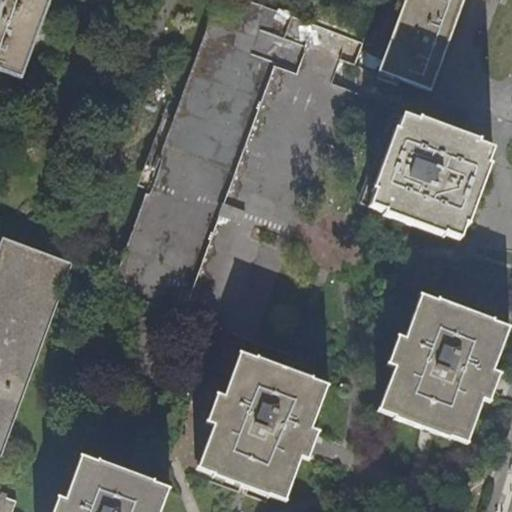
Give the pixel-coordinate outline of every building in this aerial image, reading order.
[(0,0),(0,70),(21,78),(49,0),(0,0)] [(217,3),(179,105),(148,189),(111,289),(218,328),(251,341),(344,89),(331,84),(340,60),(353,65),(363,37),(315,19),(313,25),(246,0),(214,0),(214,2),(217,3)] [(405,0),(379,73),(429,91),(463,0),(405,0)] [(148,189),(179,105),(169,102),(138,185),(148,189)] [(475,146),(476,143),(417,121),(416,124),(390,114),(358,203),(383,212),(382,215),(442,237),(443,235),(458,240),(463,225),(466,226),(488,167),(485,166),(490,151),(475,146)] [(0,453),(2,454),(3,450),(0,448),(0,445),(5,432),(9,434),(10,430),(6,428),(13,412),(16,413),(17,409),(14,407),(20,393),(23,394),(24,390),(21,389),(27,373),(30,374),(31,370),(28,369),(33,355),(37,356),(38,352),(35,351),(40,336),(44,337),(45,333),(42,332),(48,315),(51,316),(52,312),(49,311),(55,295),(58,297),(60,292),(56,291),(62,275),(66,276),(67,272),(64,271),(66,263),(6,241),(3,249),(0,248),(0,252),(1,253),(0,257),(0,453)] [(431,430),(466,443),(482,400),(488,402),(498,375),(492,372),(508,329),(420,297),(404,340),(397,337),(387,366),(394,369),(378,411),(431,430)] [(311,430),(326,387),(239,355),(223,399),(217,397),(207,424),(213,427),(198,470),(248,488),(284,502),(300,459),(306,461),(311,446),(316,432),(311,430)] [(159,511),(168,489),(81,458),(65,502),(58,500),(53,511),(159,511)] [(0,511),(12,511),(16,501),(0,495),(0,511)]
